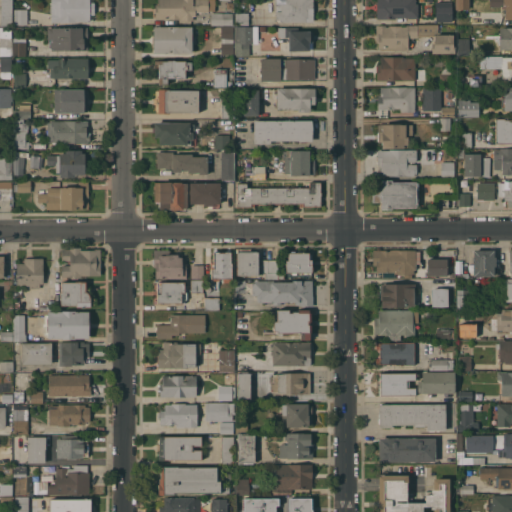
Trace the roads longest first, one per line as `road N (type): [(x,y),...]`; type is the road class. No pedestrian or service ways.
road 1 (residential): [(511,229),(0,231)]
road 2 (residential): [(125,0),(125,511)]
road 3 (tertiary): [(347,230),(346,511)]
road 4 (tertiary): [(346,0),(347,230)]
